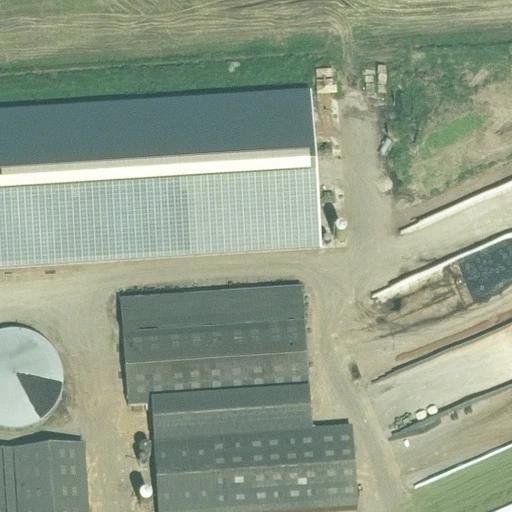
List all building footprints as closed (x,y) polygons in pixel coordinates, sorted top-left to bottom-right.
[(313,107),(0,127),(0,273),(323,252),(313,107)] [(367,281),(0,304),(0,452),(376,428),(367,281)] [(495,364),(495,376),(509,376),(510,354),(467,353),(466,363),(495,364)] [(511,391),(398,435),(427,511),(468,511),(490,504),(487,498),(495,495),(498,502),(511,496),(511,391)] [(357,511),(352,434),(153,447),(156,511),(357,511)] [(0,511),(88,511),(85,450),(0,455),(0,511)]
